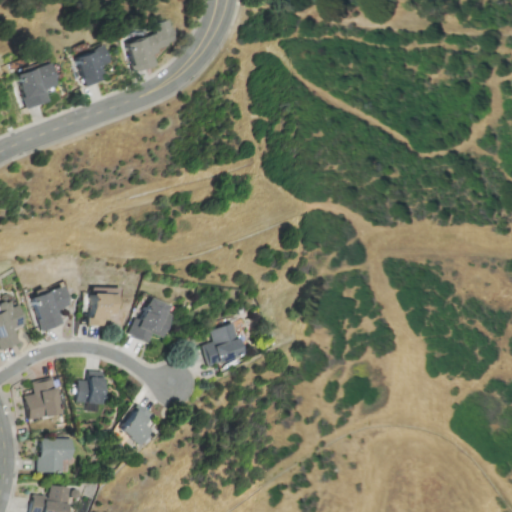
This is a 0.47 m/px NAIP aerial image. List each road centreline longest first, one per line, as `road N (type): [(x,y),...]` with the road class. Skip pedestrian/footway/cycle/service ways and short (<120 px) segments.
road 1 (track): [(294,34),(405,50),(498,50),(501,109),(466,150),(422,158),(287,69),(272,43)]
road 2 (residential): [(144,95),(0,156),(0,500)]
road 3 (track): [(0,229),(80,222),(145,190),(253,164),(259,156),(245,109),(251,52),(294,34),(304,19)]
road 4 (track): [(382,428),(394,379),(391,337),(364,251),(338,213),(254,180),(246,166)]
road 5 (track): [(233,3),(372,27),(511,33)]
road 6 (residential): [(211,0),(198,42),(144,95),(172,88),(205,60),(233,0)]
road 7 (residential): [(0,381),(50,350),(81,346),(172,388)]
road 8 (track): [(364,251),(395,243),(511,250)]
